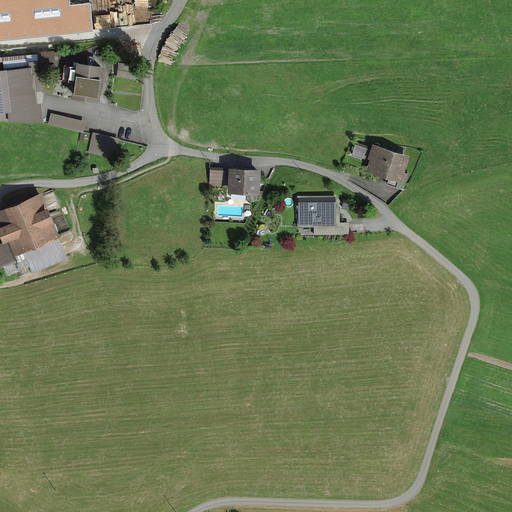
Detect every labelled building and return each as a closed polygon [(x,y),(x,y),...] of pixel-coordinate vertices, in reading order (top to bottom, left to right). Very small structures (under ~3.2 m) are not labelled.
[(0,0),(0,33),(90,24),(87,0),(0,0)] [(54,50),(39,53),(41,65),(56,63),(54,50)] [(120,64),(118,76),(129,78),(131,66),(120,64)] [(7,67),(0,67),(0,119),(45,121),(42,100),(38,101),(35,72),(33,73),(32,65),(7,68),(7,67)] [(66,66),(63,91),(74,92),(77,67),(66,66)] [(101,71),(79,68),(75,97),(97,100),(101,71)] [(51,112),(49,124),(84,132),(86,120),(51,112)] [(93,131),(88,152),(115,157),(120,137),(93,131)] [(365,159),(369,148),(357,144),(353,155),(365,159)] [(406,158),(376,149),(369,172),(399,180),(406,158)] [(256,171),(213,168),(212,183),(230,184),(230,192),(254,194),(256,171)] [(0,259),(56,236),(41,198),(0,215),(0,226),(8,245),(0,247),(0,259)] [(335,202),(299,203),(299,225),(336,225),(335,202)]
